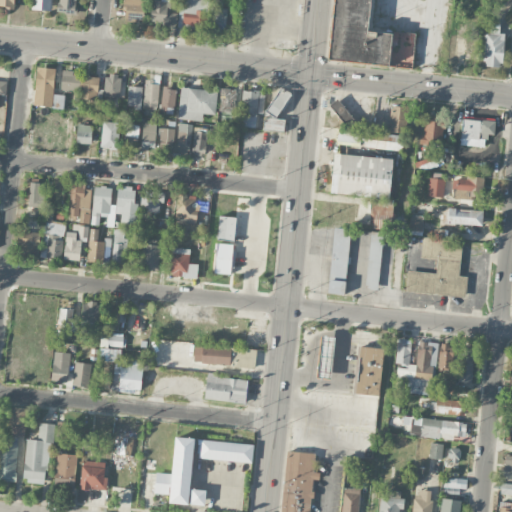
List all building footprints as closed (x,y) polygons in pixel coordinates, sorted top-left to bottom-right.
[(52,9),(52,0),(36,0),(36,9),(52,9)] [(75,13),(76,0),(59,0),(58,12),(75,13)] [(144,20),(144,0),(123,0),(123,20),(144,20)] [(161,0),(151,0),(151,23),(176,23),(176,11),(170,11),(170,1),(161,1),(161,0)] [(201,27),(203,0),(183,0),(181,25),(201,27)] [(332,0),(327,60),(412,67),(415,31),(368,27),(370,0),(332,0)] [(213,30),(227,30),(227,7),(213,7),(213,30)] [(467,58),(471,29),(453,26),(449,55),(467,58)] [(483,65),(502,67),(505,27),(486,26),(483,65)] [(54,90),(54,70),(37,69),(36,90),(54,90)] [(61,90),(97,94),(99,75),(63,72),(61,90)] [(105,97),(121,97),(121,78),(105,78),(105,97)] [(128,105),(142,106),(142,108),(159,109),(160,78),(144,78),(144,87),(128,86),(128,105)] [(176,109),(175,86),(161,87),(162,109),(176,109)] [(264,114),(263,130),(283,131),(284,119),(275,119),(290,95),(290,92),(280,86),(264,114)] [(215,113),(217,90),(181,87),(178,119),(202,121),(203,112),(215,113)] [(236,112),(236,88),(220,88),(220,112),(236,112)] [(242,126),(261,126),(261,91),(242,91),(242,126)] [(329,105),(345,124),(353,118),(336,98),(329,105)] [(389,131),(406,131),(406,106),(389,106),(389,131)] [(421,144),(442,144),(442,115),(421,115),(421,144)] [(494,118),(461,118),(461,139),(494,139),(494,118)] [(118,149),(118,122),(104,122),(104,149),(118,149)] [(156,123),(143,123),(142,148),(155,148),(156,123)] [(137,139),(139,127),(127,126),(126,138),(137,139)] [(190,126),(178,126),(178,152),(190,152),(190,126)] [(318,142),(399,151),(401,135),(320,126),(318,142)] [(91,143),(91,128),(77,127),(77,142),(91,143)] [(163,152),(173,152),(173,128),(163,128),(163,152)] [(193,154),(206,154),(206,128),(193,128),(193,154)] [(394,157),(332,153),(330,194),(371,197),(368,227),(398,229),(400,200),(391,199),(394,157)] [(442,197),(442,172),(428,172),(428,197),(442,197)] [(480,198),(481,177),(452,176),(452,198),(480,198)] [(42,182),(30,182),(30,207),(42,207),(42,182)] [(89,218),(89,185),(69,185),(69,218),(89,218)] [(93,224),(100,224),(101,217),(110,217),(111,186),(93,186),(93,224)] [(115,222),(132,224),(135,187),(118,186),(115,222)] [(162,195),(144,193),(142,211),(160,213),(162,195)] [(176,225),(197,225),(197,195),(176,195),(176,225)] [(483,211),(443,206),(441,221),(480,226),(483,211)] [(217,239),(235,241),(236,217),(219,215),(217,239)] [(422,234),(423,216),(410,215),(409,234),(422,234)] [(41,256),(61,258),(65,221),(44,219),(41,256)] [(82,261),(87,226),(68,224),(64,258),(82,261)] [(327,292),(345,294),(351,228),(333,227),(327,292)] [(99,229),(92,228),(85,260),(106,264),(111,241),(97,238),(99,229)] [(110,264),(121,267),(128,232),(117,230),(110,264)] [(365,288),(379,289),(383,232),(370,231),(365,288)] [(20,255),(38,255),(38,232),(20,232),(20,255)] [(393,254),(394,233),(383,232),(382,253),(393,254)] [(405,291),(465,297),(467,275),(458,274),(461,242),(422,239),(420,256),(437,258),(436,273),(407,270),(405,291)] [(142,269),(159,269),(159,240),(142,240),(142,269)] [(233,244),(217,243),(214,272),(231,274),(233,244)] [(189,249),(172,249),(172,277),(197,277),(197,261),(189,261),(189,249)] [(8,334),(37,337),(40,308),(28,306),(29,301),(12,299),(8,334)] [(98,301),(83,301),(83,320),(98,320),(98,301)] [(74,307),(59,307),(59,337),(73,337),(74,307)] [(118,323),(120,308),(111,307),(110,322),(118,323)] [(103,346),(123,345),(122,333),(102,333),(103,346)] [(141,365),(119,364),(120,348),(113,347),(114,336),(101,335),(100,360),(115,361),(114,390),(140,392),(141,365)] [(332,379),(335,336),(320,335),(316,378),(332,379)] [(453,344),(415,340),(415,339),(398,338),(394,378),(404,378),(403,392),(433,395),(436,368),(451,369),(453,344)] [(355,393),(379,396),(383,347),(359,345),(355,393)] [(194,364),(255,366),(256,349),(194,346),(194,364)] [(70,352),(54,351),(52,383),(68,383),(70,352)] [(459,382),(472,382),(472,352),(460,352),(459,382)] [(91,363),(75,362),(72,386),(88,388),(91,363)] [(248,378),(207,375),(205,400),(246,403),(248,378)] [(431,414),(464,414),(464,400),(431,400),(431,414)] [(25,407),(9,407),(9,436),(25,436),(25,407)] [(462,441),(464,422),(403,415),(402,424),(411,425),(410,435),(462,441)] [(52,423),(39,422),(38,440),(26,439),(23,482),(49,484),(52,423)] [(129,454),(129,436),(118,436),(118,454),(129,454)] [(190,488),(195,438),(175,436),(172,473),(156,472),(154,492),(169,493),(168,502),(189,504),(204,505),(206,490),(190,488)] [(251,463),(253,444),(199,439),(198,457),(251,463)] [(0,450),(0,481),(17,481),(17,442),(6,442),(6,450),(0,450)] [(441,459),(442,443),(429,442),(428,457),(441,459)] [(458,462),(460,449),(448,447),(447,460),(458,462)] [(285,450),(280,511),(311,511),(316,453),(285,450)] [(55,485),(74,487),(77,454),(57,453),(55,485)] [(105,490),(108,460),(82,458),(80,488),(105,490)] [(133,490),(133,462),(112,462),(112,490),(133,490)] [(466,488),(466,478),(443,477),(443,487),(466,488)] [(511,493),(511,483),(500,483),(500,493),(511,493)] [(359,511),(359,487),(342,487),(342,511),(359,511)] [(430,511),(431,490),(412,489),(411,511),(430,511)] [(398,511),(404,511),(404,490),(379,490),(379,511),(398,511)] [(440,511),(459,511),(460,499),(441,498),(440,511)] [(511,511),(511,502),(499,502),(498,511),(511,511)]
